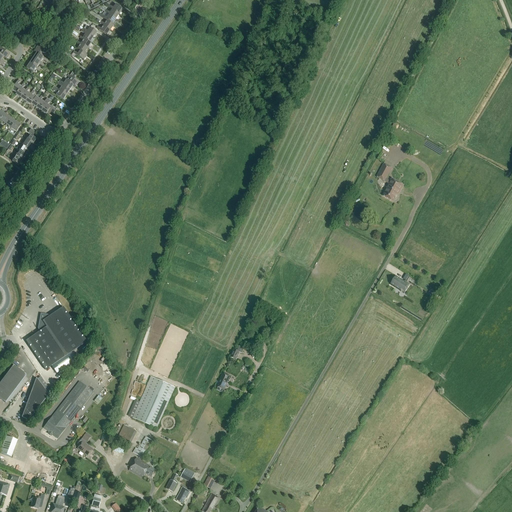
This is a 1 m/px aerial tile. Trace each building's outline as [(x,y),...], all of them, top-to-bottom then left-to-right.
[(54,0),(54,1),(52,0),(50,0),(48,3),(46,6),(51,9),(57,0),(54,0)] [(109,5),(108,7),(112,10),(119,14),(122,9),(116,5),(113,8),(109,5)] [(115,20),(119,14),(112,10),(110,13),(106,10),(104,12),(109,15),(115,20)] [(112,24),(115,20),(109,15),(107,18),(102,15),(101,17),(107,21),(112,24)] [(105,24),(101,21),(100,23),(103,26),(110,30),(114,25),(112,24),(107,21),(105,24)] [(81,26),(79,28),(82,30),(93,37),(96,32),(90,28),(87,31),(81,26)] [(107,35),(110,30),(103,26),(101,29),(98,26),(96,28),(107,35)] [(89,42),(93,37),(82,30),(81,31),(85,34),(83,37),(89,42)] [(91,43),(89,42),(83,37),(81,36),(79,38),(83,40),(81,43),(87,48),(91,43)] [(87,48),(81,43),(77,41),(76,43),(80,45),(77,49),(80,50),(84,53),(87,48)] [(37,46),(34,51),(36,53),(41,56),(43,52),(47,55),(48,53),(37,46)] [(0,50),(2,51),(0,53),(0,54),(3,57),(6,59),(10,54),(0,47),(0,50)] [(87,55),(84,53),(80,50),(78,53),(74,51),(73,53),(76,55),(83,60),(87,55)] [(36,53),(33,58),(40,62),(42,59),(46,62),(48,60),(41,56),(36,53)] [(33,58),(30,63),(37,67),(39,64),(43,67),(44,65),(40,62),(33,58)] [(30,63),(26,68),(33,72),(35,69),(39,71),(40,70),(37,67),(30,63)] [(73,85),(75,87),(79,82),(69,74),(67,76),(71,79),(69,82),(73,85)] [(16,94),(21,87),(18,84),(20,81),(18,80),(11,90),(16,94)] [(60,81),(58,82),(70,90),(73,85),(69,82),(66,80),(64,84),(60,81)] [(61,87),(59,90),(66,95),(70,90),(58,82),(57,84),(61,87)] [(23,83),(21,87),(16,94),(15,95),(20,98),(25,91),(22,89),(25,84),(23,83)] [(20,98),(25,101),(30,94),(27,92),(30,88),(28,87),(25,91),(20,98)] [(63,100),(66,95),(59,90),(54,87),(52,90),(57,94),(56,95),(63,100)] [(33,90),(30,94),(25,101),(30,105),(31,104),(35,98),(32,96),(35,91),(33,90)] [(31,104),(36,107),(41,101),(44,96),(42,95),(39,99),(36,97),(35,98),(31,104)] [(44,103),(41,101),(36,107),(41,111),(49,100),(47,98),(44,103)] [(50,101),(49,100),(41,111),(46,114),(47,113),(50,107),(47,105),(50,101)] [(51,106),(50,107),(47,113),(52,116),(59,106),(57,105),(55,108),(51,106)] [(10,118),(5,115),(1,121),(6,124),(10,118)] [(6,124),(11,128),(15,122),(10,118),(6,124)] [(20,125),(15,122),(11,128),(16,132),(20,125)] [(30,135),(26,140),(32,145),(36,139),(30,135)] [(23,145),(29,150),(32,145),(26,140),(23,145)] [(17,149),(19,151),(25,155),(29,150),(23,145),(21,148),(18,147),(17,149)] [(19,151),(16,156),(22,160),(25,155),(19,151)] [(18,165),(22,160),(16,156),(12,161),(18,165)] [(393,178),(391,181),(386,178),(392,167),(385,163),(378,177),(385,181),(385,180),(390,183),(388,187),(389,188),(384,196),(394,201),(398,193),(400,194),(405,185),(393,178)] [(396,276),(391,285),(401,291),(402,289),(405,291),(408,286),(405,284),(406,283),(396,276)] [(77,360),(72,352),(87,342),(63,307),(49,317),(48,315),(41,314),(38,329),(40,331),(26,341),(45,370),(52,366),(57,373),(77,360)] [(234,350),(230,358),(236,360),(240,352),(234,350)] [(14,365),(0,383),(0,398),(5,403),(26,375),(14,365)] [(225,390),(231,377),(223,373),(217,387),(218,387),(217,390),(223,393),(224,390),(225,390)] [(140,402),(133,418),(157,429),(175,388),(151,377),(140,402)] [(36,378),(22,418),(28,420),(49,395),(36,378)] [(93,393),(79,382),(44,428),(57,438),(93,393)] [(98,396),(93,402),(98,405),(102,399),(98,396)] [(128,416),(133,418),(140,402),(135,399),(128,416)] [(130,445),(137,432),(124,425),(117,439),(130,445)] [(81,443),(82,443),(78,449),(88,456),(94,449),(87,443),(92,436),(87,432),(81,441),(82,442),(81,443)] [(6,436),(3,443),(15,448),(18,441),(6,436)] [(139,446),(137,449),(136,448),(133,453),(144,459),(146,455),(145,454),(152,441),(146,437),(140,447),(139,446)] [(15,448),(3,443),(0,451),(0,453),(5,455),(11,458),(15,448)] [(150,466),(137,458),(130,471),(143,479),(146,474),(152,478),(156,470),(152,468),(150,466)] [(196,473),(186,468),(181,478),(191,483),(196,473)] [(174,473),(166,489),(173,493),(177,484),(175,482),(178,475),(174,473)] [(19,477),(9,474),(8,481),(18,484),(19,477)] [(208,477),(204,486),(211,489),(215,480),(208,477)] [(106,493),(100,492),(103,481),(99,480),(95,493),(105,496),(106,493)] [(0,497),(1,494),(7,496),(10,486),(0,482),(0,497)] [(181,491),(176,500),(183,504),(187,497),(187,498),(190,492),(182,487),(181,490),(181,491)] [(208,501),(202,511),(203,511),(211,511),(214,506),(216,507),(221,499),(211,494),(207,501),(208,501)] [(38,509),(40,502),(43,503),(45,496),(42,495),(40,500),(34,498),(31,507),(38,509)] [(51,511),(57,511),(62,497),(59,496),(58,497),(56,505),(53,504),(51,511)] [(65,498),(62,497),(57,511),(63,511),(64,508),(62,507),(65,498)] [(99,508),(101,500),(94,498),(92,506),(99,508)]
